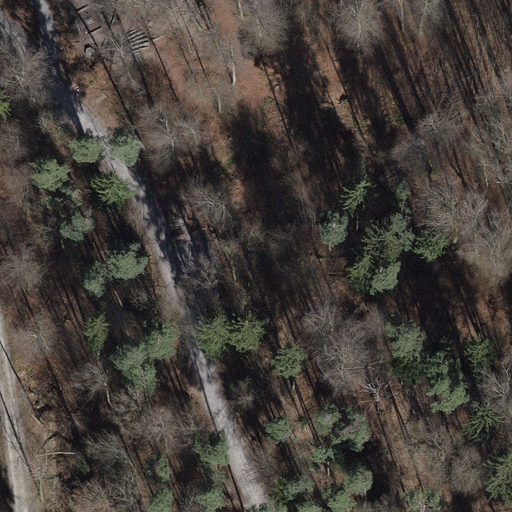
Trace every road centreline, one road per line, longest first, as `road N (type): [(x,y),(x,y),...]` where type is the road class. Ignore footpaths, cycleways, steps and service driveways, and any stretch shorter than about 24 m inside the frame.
road 1 (track): [(0,17),(149,206),(206,386),(264,511)]
road 2 (track): [(0,337),(23,511)]
